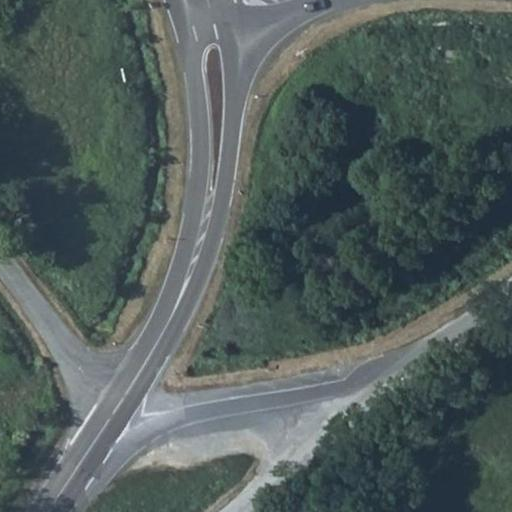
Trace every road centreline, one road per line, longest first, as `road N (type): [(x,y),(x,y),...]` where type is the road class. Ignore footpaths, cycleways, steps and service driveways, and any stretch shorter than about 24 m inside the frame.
road 1 (tertiary): [(113,418),(198,247),(213,150),(209,36)]
road 2 (tertiary): [(54,504),(170,422),(353,388)]
road 3 (unclassified): [(0,261),(113,418)]
road 4 (residential): [(225,511),(345,422),(353,388)]
road 5 (tertiary): [(353,388),(425,362),(511,299)]
